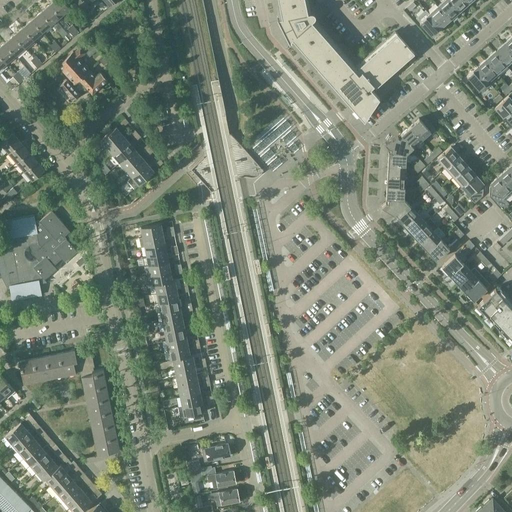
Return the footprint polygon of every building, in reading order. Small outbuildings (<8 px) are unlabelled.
[(62,0),(55,0),(50,4),(61,17),(70,9),(62,0)] [(277,0),(280,16),(276,17),(288,40),(291,37),(359,115),(363,119),(375,101),(378,96),(369,86),(372,83),(374,86),(394,69),(414,52),(396,32),(354,68),(311,19),(313,17),(314,16),(314,14),(313,12),(311,11),(310,11),(307,11),(304,0),(277,0)] [(448,0),(443,0),(438,6),(449,19),(458,11),(448,0)] [(464,0),(448,0),(458,11),(467,3),(464,0)] [(413,1),(406,7),(409,11),(416,5),(413,1)] [(50,4),(41,12),(51,24),(52,24),(57,30),(63,25),(58,19),(61,17),(50,4)] [(438,6),(429,13),(440,27),(449,19),(438,6)] [(440,27),(429,13),(425,10),(416,18),(431,35),(440,27)] [(41,12),(32,20),(42,32),(51,24),(41,12)] [(32,20),(23,28),(33,40),(42,32),(32,20)] [(72,24),(70,27),(76,34),(79,32),(72,24)] [(76,34),(70,27),(67,29),(73,36),(76,34)] [(23,28),(14,35),(24,48),(33,40),(23,28)] [(14,35),(5,43),(15,56),(24,48),(14,35)] [(511,35),(503,43),(511,53),(511,35)] [(54,40),(52,42),(58,49),(61,47),(54,40)] [(58,49),(52,42),(49,44),(55,52),(58,49)] [(5,43),(0,47),(0,56),(6,63),(15,56),(5,43)] [(511,53),(503,43),(494,51),(506,65),(511,59),(511,53)] [(57,65),(62,71),(78,58),(79,59),(85,53),(80,47),(73,52),(72,51),(57,65)] [(494,51),(485,59),(497,73),(506,65),(494,51)] [(36,55),(33,58),(40,65),(42,63),(36,55)] [(40,65),(33,58),(31,60),(37,67),(40,65)] [(74,84),(79,80),(79,79),(89,70),(79,59),(78,58),(62,71),(74,84)] [(485,59),(476,67),(490,84),(499,76),(497,73),(485,59)] [(490,84),(476,67),(466,75),(481,92),(490,84)] [(79,79),(79,80),(92,94),(107,80),(100,73),(96,77),(89,70),(79,79)] [(18,71),(15,74),(21,81),(24,78),(18,71)] [(21,81),(15,74),(13,76),(19,83),(21,81)] [(18,83),(13,77),(6,82),(12,89),(18,83)] [(59,86),(73,101),(80,94),(66,80),(59,86)] [(511,89),(508,86),(502,91),(505,95),(511,89)] [(493,99),(496,103),(502,97),(499,94),(493,99)] [(494,107),(503,117),(511,108),(511,99),(508,95),(494,107)] [(76,118),(85,113),(80,104),(71,108),(76,118)] [(511,108),(503,117),(511,126),(511,124),(511,108)] [(247,141),(251,146),(284,117),(281,113),(247,141)] [(419,118),(410,126),(421,139),(430,132),(432,134),(437,130),(427,119),(423,123),(419,118)] [(285,119),(252,147),(258,154),(291,125),(285,119)] [(410,126),(400,134),(413,147),(421,139),(410,126)] [(100,140),(107,148),(122,135),(115,127),(100,140)] [(281,137),(287,144),(296,136),(290,129),(281,137)] [(0,143),(8,152),(20,142),(12,133),(0,143)] [(390,148),(390,151),(406,153),(413,147),(400,134),(402,135),(399,137),(398,136),(384,143),(388,147),(390,148)] [(107,148),(113,155),(128,143),(122,135),(107,148)] [(293,141),(288,145),(293,152),(298,148),(293,141)] [(8,152),(16,162),(28,151),(20,142),(8,152)] [(113,155),(119,163),(134,150),(128,143),(113,155)] [(438,146),(432,152),(436,156),(442,150),(438,146)] [(437,158),(445,167),(459,155),(451,146),(437,158)] [(259,155),(265,162),(275,154),(269,147),(259,155)] [(119,163),(126,170),(140,157),(134,150),(119,163)] [(16,162),(24,171),(36,160),(28,151),(16,162)] [(388,151),(387,163),(405,164),(406,153),(390,151),(388,151)] [(432,152),(427,156),(430,161),(436,156),(432,152)] [(276,155),(267,164),(272,170),(282,162),(276,155)] [(445,167),(453,176),(467,164),(459,155),(445,167)] [(140,157),(126,170),(132,177),(146,164),(140,157)] [(36,160),(24,171),(32,180),(44,170),(36,160)] [(387,163),(387,174),(405,175),(405,164),(387,163)] [(132,177),(127,181),(134,189),(153,172),(146,164),(132,177)] [(453,176),(461,185),(475,173),(467,164),(453,176)] [(511,171),(508,167),(499,175),(511,188),(511,187),(511,171)] [(421,172),(427,178),(431,175),(425,168),(421,172)] [(475,173),(461,185),(469,194),(467,195),(474,202),(482,195),(483,186),(481,184),(483,183),(475,173)] [(387,174),(386,186),(404,187),(405,175),(387,174)] [(511,188),(499,175),(490,183),(491,185),(489,186),(489,196),(501,209),(509,203),(506,199),(511,193),(511,189),(511,188)] [(8,180),(4,183),(9,188),(12,185),(8,180)] [(433,183),(438,190),(442,187),(436,180),(433,183)] [(9,188),(4,183),(1,186),(5,191),(9,188)] [(386,186),(386,198),(404,198),(404,187),(386,186)] [(442,187),(438,190),(443,196),(447,193),(442,187)] [(437,193),(433,196),(439,204),(444,200),(437,193)] [(396,217),(397,217),(410,205),(404,198),(386,198),(387,198),(387,202),(385,202),(381,206),(394,214),(395,213),(397,215),(396,217)] [(251,204),(262,259),(267,258),(255,203),(251,204)] [(397,217),(404,225),(417,213),(410,205),(397,217)] [(454,208),(460,215),(463,212),(457,205),(454,208)] [(444,209),(449,215),(453,211),(448,206),(444,209)] [(39,220),(35,221),(34,217),(5,222),(9,243),(0,244),(0,261),(2,275),(4,274),(9,284),(12,300),(41,294),(39,281),(40,281),(43,278),(44,279),(56,268),(53,265),(62,258),(64,261),(76,250),(63,235),(69,230),(52,210),(39,220)] [(453,211),(449,215),(454,220),(458,217),(453,211)] [(203,214),(214,269),(219,268),(208,213),(203,214)] [(404,225),(412,234),(425,222),(417,213),(404,225)] [(412,234),(420,242),(437,226),(430,218),(412,234)] [(140,227),(142,237),(162,233),(160,223),(140,227)] [(420,242),(428,251),(441,238),(445,234),(437,226),(420,242)] [(454,232),(460,237),(464,234),(458,228),(454,232)] [(144,246),(144,247),(164,243),(162,233),(142,237),(139,238),(141,247),(144,246)] [(441,238),(428,251),(436,259),(449,247),(441,238)] [(474,245),(469,239),(465,243),(470,249),(474,245)] [(492,246),(496,250),(501,246),(497,242),(492,246)] [(144,247),(146,256),(166,252),(164,243),(144,247)] [(476,255),(481,260),(485,257),(480,251),(476,255)] [(146,256),(148,265),(168,262),(166,252),(146,256)] [(441,265),(449,274),(463,262),(454,253),(441,265)] [(75,261),(79,266),(85,261),(81,256),(75,261)] [(485,257),(481,260),(486,266),(490,262),(485,257)] [(258,259),(253,260),(256,274),(261,272),(258,259)] [(148,265),(150,275),(170,271),(168,262),(148,265)] [(449,274),(457,283),(470,270),(463,262),(449,274)] [(230,279),(227,265),(222,266),(225,280),(230,279)] [(264,266),(269,291),(274,290),(269,265),(264,266)] [(492,272),(497,277),(501,274),(496,268),(492,272)] [(457,283),(465,291),(478,279),(470,270),(457,283)] [(150,275),(152,284),(174,280),(174,279),(171,279),(170,271),(150,275)] [(221,275),(216,276),(220,301),(226,300),(221,275)] [(478,279),(465,291),(473,300),(486,287),(478,279)] [(154,284),(156,294),(176,290),(174,280),(152,284),(152,285),(154,284)] [(511,305),(495,288),(477,304),(511,341),(511,305)] [(156,294),(158,303),(178,299),(176,290),(156,294)] [(158,303),(160,312),(180,309),(178,299),(158,303)] [(227,307),(222,308),(227,333),(232,332),(227,307)] [(160,312),(162,322),(182,318),(180,309),(160,312)] [(162,322),(164,331),(184,327),(182,318),(162,322)] [(164,331),(166,340),(186,336),(184,327),(164,331)] [(166,340),(168,350),(188,346),(186,336),(166,340)] [(233,339),(229,340),(233,365),(238,364),(233,339)] [(168,350),(170,359),(192,355),(192,354),(189,355),(188,346),(168,350)] [(65,374),(80,371),(76,357),(74,349),(60,352),(65,374)] [(51,377),(65,374),(60,352),(46,355),(51,377)] [(76,357),(80,371),(94,370),(91,354),(76,357)] [(37,380),(51,377),(46,355),(32,358),(37,380)] [(172,359),(174,369),(194,365),(192,355),(170,359),(170,360),(172,359)] [(23,383),(37,380),(32,358),(18,360),(23,383)] [(174,369),(176,378),(196,374),(194,365),(174,369)] [(80,371),(83,386),(106,382),(103,368),(94,370),(80,371)] [(240,371),(235,372),(240,397),(245,396),(240,371)] [(285,373),(290,397),(295,396),(290,372),(285,373)] [(0,389),(5,395),(8,398),(15,391),(0,373),(0,389)] [(176,378),(178,387),(198,383),(196,374),(176,378)] [(83,386),(86,400),(109,395),(106,382),(83,386)] [(178,387),(180,397),(200,392),(198,383),(178,387)] [(180,397),(182,406),(202,402),(200,392),(180,397)] [(86,400),(88,413),(111,409),(109,395),(86,400)] [(202,402),(182,406),(184,416),(204,412),(202,402)] [(88,413),(91,427),(114,422),(111,409),(88,413)] [(25,418),(28,422),(33,418),(30,414),(25,418)] [(5,435),(12,443),(27,429),(20,422),(5,435)] [(91,427),(94,441),(117,436),(114,422),(91,427)] [(297,428),(302,452),(306,451),(301,427),(297,428)] [(12,443),(18,450),(33,437),(27,429),(12,443)] [(42,429),(38,433),(41,437),(46,433),(42,429)] [(117,436),(94,441),(97,454),(120,449),(117,436)] [(18,450),(24,457),(40,444),(33,437),(18,450)] [(253,437),(249,438),(253,462),(258,462),(253,437)] [(230,456),(227,443),(225,443),(224,440),(219,441),(219,444),(201,448),(203,455),(206,454),(207,460),(230,456)] [(24,457),(31,465),(46,452),(46,451),(50,448),(55,444),(53,441),(48,445),(47,444),(46,444),(42,447),(40,444),(24,457)] [(31,465),(36,472),(52,458),(46,452),(31,465)] [(36,472),(43,479),(60,464),(58,466),(52,458),(36,472)] [(303,460),(308,484),(313,483),(308,459),(303,460)] [(45,478),(51,485),(76,464),(73,460),(68,465),(64,468),(60,464),(43,479),(43,480),(45,478)] [(196,482),(202,476),(198,460),(187,463),(191,483),(196,482)] [(57,492),(58,492),(73,479),(70,475),(79,467),(76,464),(51,485),(47,489),(53,496),(57,492)] [(211,481),(213,487),(235,483),(232,470),(207,475),(208,482),(211,481)] [(58,492),(64,499),(79,486),(84,483),(89,478),(86,475),(81,479),(76,482),(73,479),(58,492)] [(7,484),(0,476),(0,506),(5,511),(25,511),(30,507),(7,484)] [(64,499),(70,507),(86,494),(79,486),(64,499)] [(215,499),(216,505),(239,501),(236,488),(210,493),(212,500),(215,499)] [(86,494),(70,507),(74,511),(79,511),(92,501),(96,497),(101,493),(98,490),(93,494),(93,493),(89,497),(86,494)] [(492,498),(483,506),(488,511),(511,511),(511,510),(502,499),(497,503),(492,498)] [(35,499),(31,502),(38,509),(42,506),(42,505),(39,501),(38,503),(35,499)] [(103,511),(105,511),(107,510),(103,505),(101,506),(98,503),(87,511),(103,511)]
